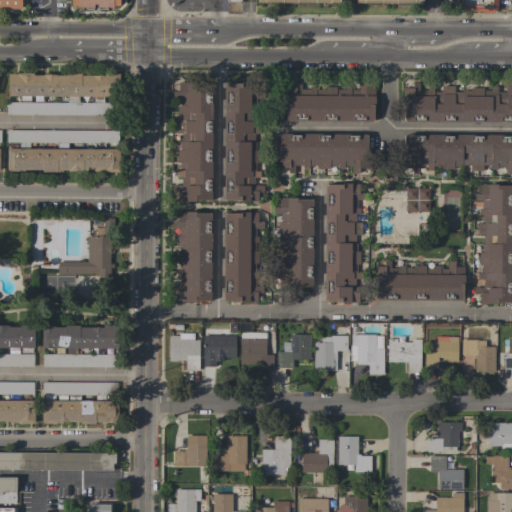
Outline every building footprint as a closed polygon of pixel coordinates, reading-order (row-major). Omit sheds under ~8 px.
[(21,0),(21,9),(0,8),(0,0),(21,0)] [(119,0),(119,5),(112,5),(112,7),(105,7),(105,9),(97,9),(97,7),(96,7),(96,4),(93,4),(93,7),(92,7),(92,9),(85,9),(85,7),(77,7),(77,5),(71,5),(71,0),(119,0)] [(497,0),(496,10),(493,10),(492,13),(459,8),(460,0),(497,0)] [(66,102),(66,96),(30,96),(29,101),(19,101),(19,95),(7,95),(8,73),(33,73),(33,74),(65,75),(65,73),(80,73),(80,75),(104,75),(104,73),(119,73),(119,96),(103,96),(103,103),(115,103),(115,115),(6,114),(6,102),(66,102)] [(211,199),(210,199),(210,200),(194,200),(194,201),(177,201),(177,192),(171,192),(171,185),(181,185),(181,177),(175,177),(175,170),(179,170),(179,162),(176,162),(176,150),(179,150),(179,141),(181,141),(181,133),(175,133),(175,121),(181,121),(181,112),(177,112),(177,106),(179,106),(180,98),(172,98),(172,91),(178,91),(178,82),(186,82),(186,81),(195,81),(195,83),(210,83),(210,84),(211,84),(211,199)] [(287,121),(287,119),(286,119),(286,104),(284,104),(284,87),(294,87),(294,81),(300,81),(300,89),(308,89),(308,86),(315,87),(315,90),(323,90),(323,87),(335,87),(335,90),(343,90),(343,87),(350,87),(350,89),(358,90),(358,82),(364,82),(364,87),(374,87),(374,105),(373,105),(373,119),(372,119),(371,121),(287,121)] [(224,84),(225,84),(225,83),(241,83),(241,82),(250,82),(250,83),(263,83),(263,98),(256,98),(255,121),(259,121),(259,133),(254,133),(254,142),(255,142),(255,150),(258,150),(258,163),(255,162),(255,171),(259,171),(259,178),(253,178),(253,186),(263,186),(263,192),(257,192),(257,201),(239,201),(239,200),(225,200),(225,199),(223,199),(224,84)] [(511,122),(404,122),(404,120),(403,120),(403,105),(402,105),(402,88),(412,88),(412,82),(418,82),(418,90),(426,90),(426,87),(432,87),(432,91),(441,91),(441,86),(454,86),(453,92),(461,92),(461,90),(470,90),(470,87),(482,87),(482,90),(491,90),(491,86),(497,86),(497,92),(505,92),(505,83),(511,83),(511,88),(511,122)] [(118,131),(117,143),(29,142),(29,148),(119,149),(119,172),(93,172),(93,170),(82,170),(82,171),(67,171),(67,170),(61,170),(61,172),(41,172),(41,169),(23,169),(23,171),(6,171),(6,148),(18,148),(18,142),(6,142),(6,130),(118,131)] [(365,134),(365,135),(366,135),(366,149),(368,149),(368,168),(358,168),(358,173),(351,173),(351,165),(343,165),(343,168),(337,168),(337,165),(329,165),(329,168),(316,168),(316,166),(308,166),(308,168),(302,168),(302,165),(294,165),(294,173),(287,173),(287,167),(278,167),(278,150),(279,150),(279,135),(280,135),(280,133),(365,134)] [(511,134),(511,168),(511,174),(504,174),(504,167),(496,166),(496,169),(490,169),(490,165),(482,165),(482,170),(469,170),(469,164),(461,164),(461,166),(453,166),(453,169),(440,169),(441,166),(432,166),(432,170),(426,170),(426,165),(418,165),(418,174),(411,173),(411,168),(400,168),(401,155),(403,155),(403,135),(404,135),(404,134),(511,134)] [(325,185),(326,185),(326,184),(341,184),(341,183),(359,183),(358,193),(364,193),(364,199),(356,199),(356,207),(359,207),(359,214),(355,214),(355,222),(361,222),(361,235),(354,235),(354,243),(356,243),(356,251),(359,251),(359,264),(356,264),(356,272),(360,272),(360,279),(354,279),(354,286),(364,287),(364,293),(358,293),(358,302),(334,302),(334,301),(326,301),(326,300),(324,300),(325,185)] [(511,301),(511,302),(501,302),(501,304),(479,303),(479,294),(473,294),(473,287),(482,287),(482,279),(476,279),(476,273),(481,273),(481,265),(478,265),(478,252),(481,252),(481,244),(482,244),(483,235),(477,235),(477,223),(482,223),(482,215),(478,215),(478,208),(481,208),(481,200),(473,200),(473,194),(479,194),(479,184),(497,184),(497,185),(511,186),(511,301)] [(428,188),(428,212),(405,212),(405,188),(428,188)] [(312,285),(310,285),(310,286),(300,286),(300,288),(278,288),(278,278),(272,278),(272,271),(280,271),(280,263),(274,263),(274,257),(280,257),(280,249),(277,249),(277,237),(281,237),(281,228),(277,228),(277,222),(280,222),(280,214),(272,214),(272,207),(278,207),(278,198),(286,198),(286,197),(296,197),(296,199),(311,199),(311,200),(312,200),(312,285)] [(210,300),(200,300),(200,302),(177,302),(177,292),(171,292),(171,286),(178,286),(178,277),(176,277),(176,271),(179,271),(179,263),(176,263),(176,250),(178,250),(179,242),(176,242),(176,236),(179,236),(179,228),(171,228),(171,221),(177,221),(177,212),(185,212),(185,211),(195,211),(195,213),(210,213),(210,214),(211,214),(210,300)] [(223,214),(224,214),(224,213),(239,213),(239,212),(257,212),(257,222),(263,222),(262,228),(255,228),(254,236),(257,236),(257,242),(255,242),(255,251),(257,251),(257,263),(255,263),(255,271),(257,271),(257,278),(255,278),(255,286),(262,286),(262,292),(256,292),(256,302),(233,302),(233,301),(224,300),(224,299),(223,299),(223,214)] [(87,261),(87,236),(103,236),(102,218),(113,218),(113,236),(112,236),(113,254),(109,254),(109,263),(113,263),(113,267),(110,267),(110,278),(97,278),(97,273),(57,273),(57,261),(87,261)] [(376,300),(376,298),(375,298),(375,283),(374,283),(374,266),(383,266),(383,260),(390,260),(390,268),(398,268),(398,265),(404,265),(404,268),(412,268),(412,266),(425,266),(425,268),(433,268),(433,266),(439,266),(439,269),(447,269),(447,261),(453,261),(453,267),(463,267),(463,284),(462,284),(462,299),(461,299),(461,300),(376,300)] [(55,296),(55,291),(72,291),(72,274),(36,273),(35,296),(55,296)] [(0,366),(0,325),(8,325),(8,327),(14,327),(14,325),(34,325),(33,348),(31,348),(31,353),(20,353),(20,348),(18,348),(18,354),(33,354),(33,366),(0,366)] [(42,366),(42,354),(55,354),(55,348),(41,348),(41,326),(54,326),(54,327),(64,327),(64,325),(79,325),(79,327),(102,327),(102,325),(117,325),(117,348),(63,348),(63,354),(116,354),(116,367),(42,366)] [(235,358),(215,358),(215,367),(202,366),(202,344),(201,344),(201,339),(202,339),(202,337),(207,337),(207,328),(224,329),(226,331),(226,335),(235,335),(235,358)] [(239,338),(240,332),(265,332),(265,355),(272,355),(272,371),(259,371),(259,363),(239,363),(239,338)] [(198,371),(185,370),(185,360),(168,360),(169,335),(178,336),(178,333),(193,333),(193,339),(199,339),(198,371)] [(309,359),(292,359),(292,368),(276,367),(276,352),(282,352),(282,342),(290,342),(290,334),(309,334),(309,359)] [(374,334),(374,348),(382,348),(382,374),(367,374),(367,364),(356,364),(356,362),(355,362),(355,358),(350,358),(350,346),(350,334),(374,334)] [(332,371),(313,371),(313,345),(317,345),(317,342),(320,342),(320,336),(330,336),(330,335),(346,335),(346,350),(335,350),(335,353),(332,353),(332,371)] [(437,369),(424,369),(424,352),(431,352),(431,341),(435,341),(435,336),(457,336),(457,361),(441,361),(441,358),(437,358),(437,369)] [(511,369),(501,369),(502,353),(507,353),(507,346),(503,346),(503,339),(507,339),(507,338),(511,338),(511,369)] [(420,372),(406,371),(407,362),(386,361),(387,339),(396,339),(396,342),(410,342),(410,339),(420,339),(420,372)] [(493,372),(474,371),(474,357),(472,357),(471,355),(461,355),(461,340),(476,339),(476,340),(484,340),(485,347),(494,346),(493,372)] [(33,394),(31,394),(31,401),(34,401),(33,423),(17,423),(17,422),(8,422),(8,421),(0,421),(0,382),(33,382),(33,394)] [(116,382),(116,395),(104,395),(104,401),(117,401),(117,425),(112,425),(112,423),(100,423),(100,422),(94,422),(94,424),(79,424),(79,422),(56,422),(56,423),(41,423),(41,401),(43,401),(43,394),(42,394),(42,382),(116,382)] [(460,422),(460,431),(457,431),(456,447),(455,447),(455,451),(441,451),(441,452),(426,452),(426,438),(436,438),(436,422),(460,422)] [(511,451),(500,451),(500,446),(488,446),(488,422),(511,422),(511,451)] [(205,435),(205,466),(173,466),(173,451),(183,451),(183,449),(185,449),(185,435),(205,435)] [(289,474),(283,474),(283,475),(260,475),(261,449),(273,449),(273,435),(289,436),(289,474)] [(245,464),(228,464),(228,471),(212,471),(212,456),(223,456),(223,454),(225,454),(225,436),(245,436),(245,464)] [(337,436),(356,436),(356,454),(370,454),(369,472),(353,472),(354,464),(337,464),(337,436)] [(332,467),(325,467),(325,472),(300,472),(301,453),(315,453),(315,450),(317,450),(317,439),(332,439),(332,467)] [(0,452),(115,453),(115,463),(112,463),(112,470),(0,469),(0,452)] [(462,489),(437,489),(437,472),(429,472),(429,456),(444,455),(445,469),(462,469),(462,489)] [(509,469),(511,469),(511,489),(498,489),(498,482),(491,482),(491,471),(492,471),(492,464),(483,464),(483,456),(492,456),(492,455),(507,456),(507,466),(509,466),(509,468),(509,469)] [(0,477),(15,477),(15,503),(0,503),(0,477)] [(199,489),(199,500),(194,500),(194,511),(166,511),(166,504),(174,504),(174,489),(199,489)] [(462,511),(423,511),(423,510),(435,510),(435,497),(451,498),(451,493),(462,493),(462,511)] [(485,511),(486,499),(488,499),(488,493),(511,493),(511,509),(509,509),(509,511),(485,511)] [(211,511),(212,494),(231,494),(231,511),(245,511),(244,511),(211,511)] [(339,508),(339,505),(343,505),(343,496),(366,496),(365,511),(336,511),(337,508),(339,508)] [(327,498),(327,511),(297,511),(297,498),(327,498)] [(254,511),(255,507),(272,507),(272,501),(288,501),(287,511),(254,511)] [(107,511),(108,503),(86,504),(85,511),(107,511)]
